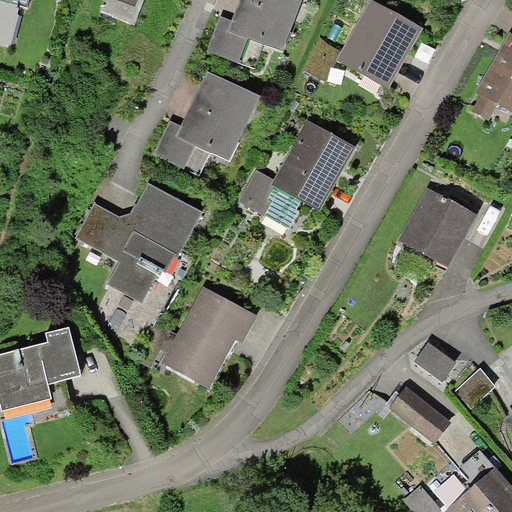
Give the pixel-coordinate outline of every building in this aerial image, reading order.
[(0,0),(0,44),(11,47),(21,8),(27,9),(29,0),(0,0)] [(106,0),(102,10),(135,23),(144,0),(106,0)] [(233,22),(221,18),(208,53),(239,64),(248,39),(283,53),(303,0),(241,0),(240,3),(233,22)] [(372,2),(337,63),(389,92),(408,57),(423,31),(372,2)] [(511,34),(510,33),(475,95),(480,98),(496,107),(511,115),(511,34)] [(172,123),(156,156),(200,176),(211,153),(230,162),(260,98),(207,73),(191,106),(181,128),(172,123)] [(489,121),(496,107),(480,98),(472,113),(489,121)] [(275,181),(272,186),(303,204),(319,213),(340,176),(355,150),(308,123),(275,181)] [(288,230),(303,204),(272,186),(275,181),(257,171),(240,203),(288,230)] [(95,205),(76,239),(121,264),(108,286),(143,305),(158,277),(162,279),(173,259),(177,261),(203,213),(149,183),(131,216),(120,219),(95,205)] [(429,190),(399,242),(446,269),(456,252),(476,217),(429,190)] [(180,337),(165,364),(210,388),(236,341),(242,344),(256,318),(205,291),(180,337)] [(165,364),(180,337),(157,326),(139,360),(162,372),(165,364)] [(49,345),(0,356),(0,408),(2,407),(3,410),(51,399),(48,385),(81,377),(70,330),(47,336),(49,345)] [(429,344),(415,363),(442,383),(456,364),(429,344)] [(481,370),(456,391),(472,409),(496,388),(481,370)] [(406,387),(390,409),(435,445),(452,424),(406,387)] [(459,470),(475,488),(497,470),(480,451),(459,470)] [(472,491),(447,511),(511,511),(511,487),(497,470),(475,488),(472,491)] [(441,511),(442,511),(422,487),(404,503),(411,511),(441,511)]
